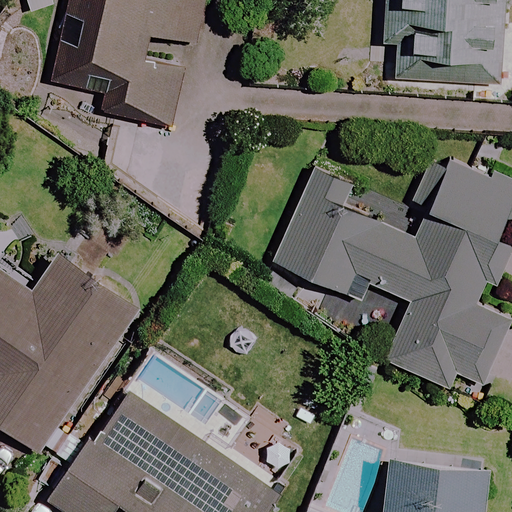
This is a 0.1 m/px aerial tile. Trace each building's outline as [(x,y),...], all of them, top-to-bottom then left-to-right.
[(64,37),(58,81),(104,87),(101,110),(177,119),(182,79),(198,80),(207,0),(68,0),(66,15),(64,37)] [(506,0),(389,0),(386,77),(503,81),(506,0)] [(511,187),(490,178),(425,151),(417,169),(334,133),(322,162),(279,262),(353,293),(359,277),(414,300),(389,358),(454,386),(461,369),(484,379),(510,319),(490,310),(511,257),(511,244),(501,240),(511,214),(511,187)] [(0,424),(44,454),(141,307),(58,253),(33,291),(0,269),(0,424)] [(271,485),(297,449),(254,419),(228,454),(135,387),(54,499),(71,511),(115,511),(123,503),(135,511),(286,511),(294,502),(271,485)] [(489,511),(496,466),(396,452),(387,511),(489,511)]
